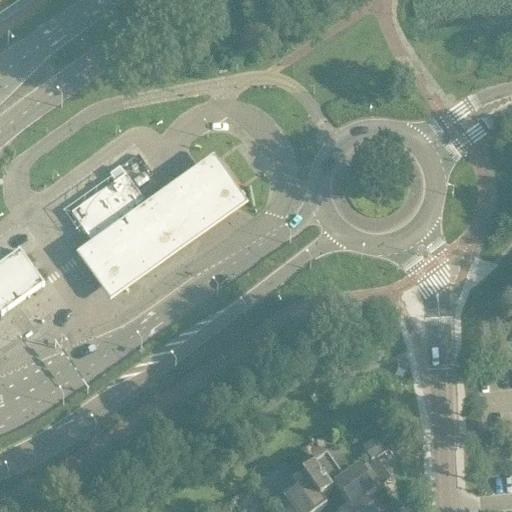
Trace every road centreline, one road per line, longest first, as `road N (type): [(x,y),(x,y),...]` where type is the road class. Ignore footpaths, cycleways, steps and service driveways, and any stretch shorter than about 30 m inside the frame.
road 1 (tertiary): [(0,465),(119,399),(340,234)]
road 2 (tertiary): [(320,207),(95,359),(0,407)]
road 3 (secondary): [(0,133),(185,0)]
road 4 (tertiary): [(446,508),(440,321)]
road 5 (tertiary): [(412,138),(385,127),(342,137),(317,175),(320,207)]
road 6 (secondary): [(102,0),(0,73)]
